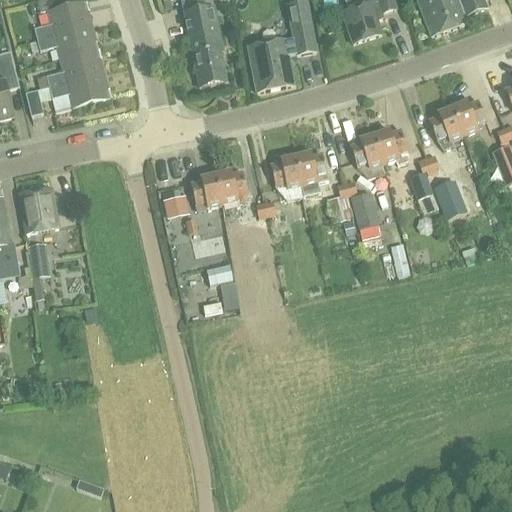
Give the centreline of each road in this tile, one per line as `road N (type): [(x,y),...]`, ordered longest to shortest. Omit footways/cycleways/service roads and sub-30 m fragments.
road 1 (residential): [(206,511),(128,144)]
road 2 (residential): [(164,136),(289,107),(511,31)]
road 3 (residential): [(164,136),(128,0)]
road 4 (residential): [(0,171),(128,144)]
